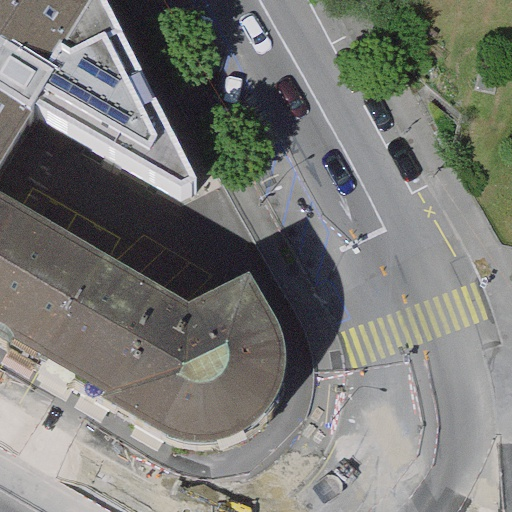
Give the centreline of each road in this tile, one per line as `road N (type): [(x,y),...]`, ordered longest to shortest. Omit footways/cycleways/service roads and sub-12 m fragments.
road 1 (residential): [(256,0),(367,187),(427,373),(435,414),(429,461)]
road 2 (secondary): [(167,511),(0,426)]
